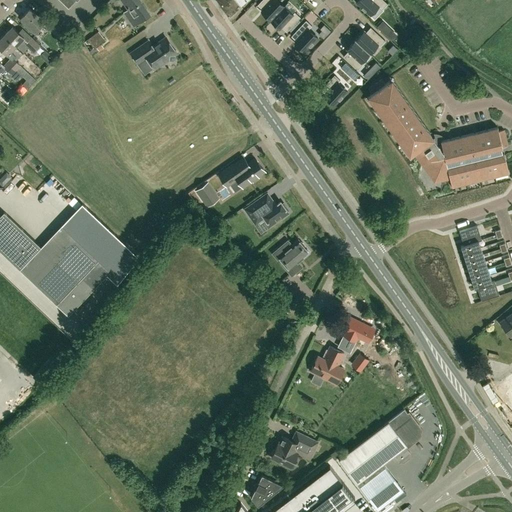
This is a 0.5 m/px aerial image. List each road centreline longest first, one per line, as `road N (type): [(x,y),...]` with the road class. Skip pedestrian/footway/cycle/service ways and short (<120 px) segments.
road 1 (primary): [(502,450),(369,259)]
road 2 (primary): [(357,242),(262,105)]
road 3 (unclassified): [(278,384),(338,258),(357,242)]
road 4 (residential): [(369,259),(414,226),(511,196)]
road 5 (unclassified): [(215,511),(273,393)]
road 6 (primary): [(262,105),(187,0)]
